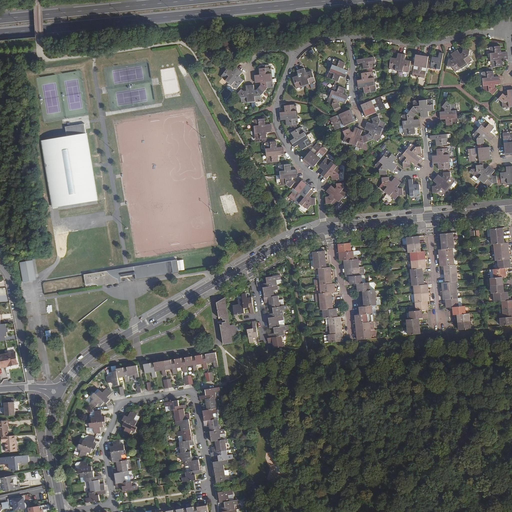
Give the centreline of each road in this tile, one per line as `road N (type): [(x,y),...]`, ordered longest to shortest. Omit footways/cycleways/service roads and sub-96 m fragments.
road 1 (trunk): [(0,33),(343,0)]
road 2 (residential): [(59,393),(106,345),(279,244),(324,228)]
road 3 (residential): [(214,511),(195,389),(119,402),(105,443),(113,504)]
road 4 (trunk): [(196,0),(0,19)]
road 5 (residential): [(295,54),(274,119),(319,186),(324,228)]
road 6 (residential): [(503,34),(429,43),(347,36)]
road 7 (residential): [(32,387),(0,264)]
road 8 (residential): [(61,511),(49,447),(59,393)]
